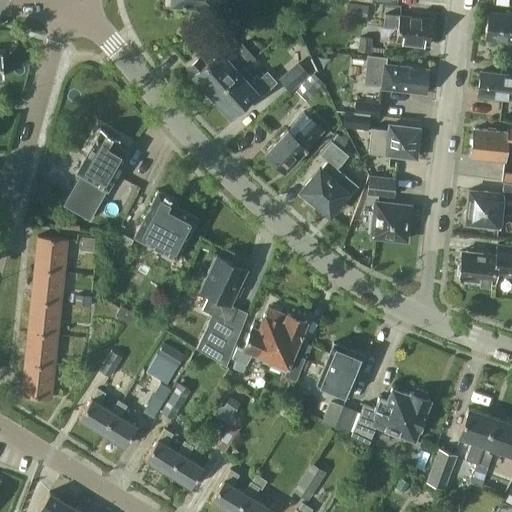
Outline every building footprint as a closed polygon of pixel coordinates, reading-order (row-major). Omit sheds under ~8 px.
[(367,4),(347,2),(345,16),(365,18),(367,4)] [(511,14),(486,12),(483,37),(511,41),(511,14)] [(398,15),(384,13),(383,25),(396,27),(394,40),(426,44),(430,18),(398,14),(398,15)] [(371,37),(358,37),(357,52),(370,53),(371,37)] [(234,72),(243,64),(252,56),(240,43),(232,50),(236,54),(230,60),(218,46),(203,60),(199,55),(187,65),(211,92),(234,71),(234,72)] [(383,56),(366,54),(363,82),(380,84),(379,87),(423,92),(426,68),(383,63),(383,56)] [(309,73),(298,60),(278,78),(290,91),(309,73)] [(234,71),(211,92),(229,113),(247,97),(251,102),(274,81),(265,70),(257,77),(255,75),(253,76),(243,64),(234,72),(234,71)] [(511,74),(479,70),(477,94),(511,97),(511,74)] [(312,72),(295,90),(305,100),(322,82),(312,72)] [(344,114),(368,116),(368,114),(379,115),(380,102),(354,99),(353,111),(344,110),(344,114)] [(368,116),(344,114),(342,126),(367,129),(368,116)] [(321,129),(310,119),(294,136),(286,128),(264,151),(282,169),(321,129)] [(418,128),(386,124),(385,128),(369,126),(366,151),(414,157),(418,128)] [(117,136),(99,126),(74,170),(79,173),(62,203),(88,217),(126,150),(113,143),(117,136)] [(511,127),(506,127),(505,132),(473,128),(469,155),(502,159),(504,143),(511,143),(511,127)] [(346,141),(337,133),(331,141),(330,140),(318,153),(326,160),(318,169),(317,168),(300,189),(327,211),(346,189),(350,193),(356,185),(335,167),(346,154),(340,148),(346,141)] [(511,172),(503,171),(502,181),(511,181),(511,172)] [(393,176),(367,174),(366,193),(392,195),(393,176)] [(511,182),(502,181),(500,193),(468,189),(464,223),(484,225),(485,228),(493,229),(495,227),(499,227),(501,212),(511,213),(511,182)] [(176,198),(156,188),(132,235),(176,257),(197,217),(173,204),(176,198)] [(409,204),(373,200),(369,235),(404,240),(409,204)] [(133,238),(122,233),(109,257),(120,263),(133,238)] [(33,267),(62,270),(66,238),(36,235),(33,267)] [(95,239),(86,238),(82,237),(80,250),(85,251),(93,252),(95,239)] [(511,245),(495,244),(494,254),(461,250),(458,278),(492,282),(493,273),(511,275),(511,245)] [(245,268),(214,254),(198,290),(202,292),(205,293),(207,294),(200,308),(211,313),(228,321),(235,306),(229,303),(245,268)] [(33,267),(29,299),(59,302),(62,270),(33,267)] [(91,296),(80,295),(79,305),(90,306),(91,296)] [(26,330),(56,334),(59,302),(29,299),(26,330)] [(136,314),(121,304),(115,313),(130,323),(136,314)] [(305,320),(266,305),(264,311),(263,310),(258,323),(252,321),(241,348),(235,346),(227,364),(241,370),(248,352),(270,360),(268,364),(284,370),(282,375),(294,380),(303,358),(292,354),(305,320)] [(26,330),(23,362),(52,365),(56,334),(26,330)] [(171,347),(187,357),(193,348),(177,338),(171,347)] [(362,354),(331,341),(315,382),(346,395),(362,354)] [(121,357),(110,349),(98,368),(108,376),(121,357)] [(49,397),(52,365),(23,362),(19,394),(49,397)] [(171,389),(154,379),(138,405),(155,415),(171,389)] [(189,389),(178,382),(160,411),(171,418),(189,389)] [(77,417),(101,431),(113,411),(110,409),(98,402),(104,392),(96,387),(77,417)] [(372,407),(361,403),(351,430),(369,437),(374,424),(413,439),(429,398),(409,390),(407,394),(390,387),(385,399),(376,396),(372,407)] [(240,402),(229,395),(218,413),(228,420),(240,402)] [(113,411),(101,431),(124,445),(136,426),(119,415),(126,404),(117,398),(110,409),(113,411)] [(351,430),(361,403),(361,402),(358,410),(341,404),(340,407),(331,403),(324,423),(346,432),(348,429),(351,430)] [(489,425),(493,416),(466,406),(456,435),(476,442),(474,447),(471,446),(467,459),(475,462),(489,425)] [(246,417),(237,411),(215,446),(224,452),(246,417)] [(511,445),(511,422),(493,416),(489,425),(475,462),(468,482),(478,485),(490,453),(487,452),(489,447),(509,454),(511,445)] [(179,452),(176,450),(165,443),(171,432),(163,426),(144,458),(167,472),(179,452)] [(179,452),(167,472),(190,486),(202,466),(185,456),(191,445),(194,447),(199,438),(188,432),(184,440),(183,439),(176,450),(179,452)] [(456,455),(438,448),(425,481),(443,488),(456,455)] [(325,471),(310,462),(293,490),(307,499),(325,471)] [(209,499),(231,511),(232,511),(245,492),(243,491),(231,484),(238,473),(228,467),(209,499)] [(254,472),(243,491),(245,492),(232,511),(264,511),(268,506),(252,496),(257,487),(260,488),(265,479),(254,472)] [(66,511),(71,505),(48,491),(36,510),(40,511),(66,511)] [(308,511),(311,507),(300,501),(293,511),(308,511)]
